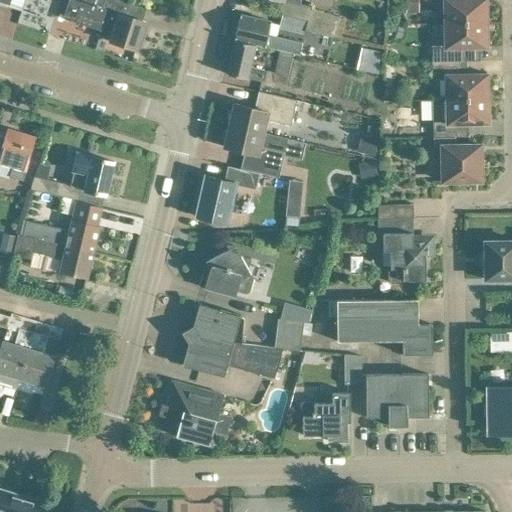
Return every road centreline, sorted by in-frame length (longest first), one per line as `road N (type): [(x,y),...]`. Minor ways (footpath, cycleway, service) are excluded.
road 1 (unclassified): [(102,469),(151,475),(455,468)]
road 2 (residential): [(455,468),(450,230)]
road 3 (unclassified): [(136,330),(185,120)]
road 4 (unclassified): [(185,120),(0,61)]
road 5 (residential): [(511,129),(510,199),(450,202),(450,230)]
road 6 (residential): [(136,330),(0,295)]
road 7 (unclassified): [(105,450),(136,330)]
road 8 (unclassified): [(185,120),(212,0)]
